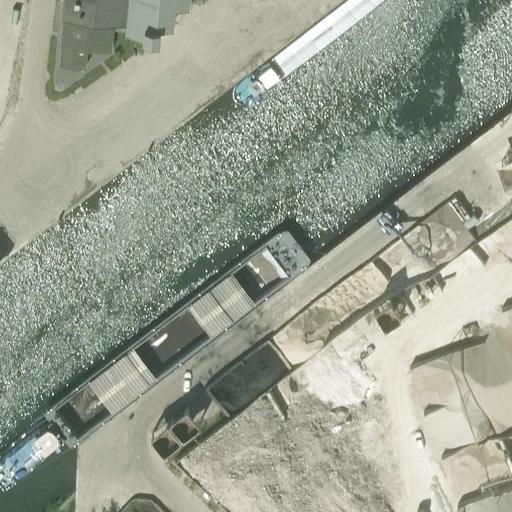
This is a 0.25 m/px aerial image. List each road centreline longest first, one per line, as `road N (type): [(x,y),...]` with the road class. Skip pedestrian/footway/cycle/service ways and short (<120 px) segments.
road 1 (unclassified): [(142,475),(120,445),(511,133)]
road 2 (unclassified): [(38,0),(16,195),(215,28),(221,0)]
